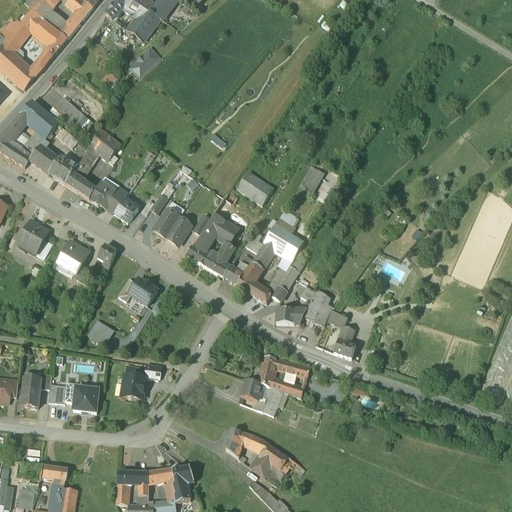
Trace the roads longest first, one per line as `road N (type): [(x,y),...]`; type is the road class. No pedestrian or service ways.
road 1 (residential): [(226,310),(346,372),(511,430)]
road 2 (residential): [(0,175),(226,310)]
road 3 (secondary): [(0,131),(109,0)]
